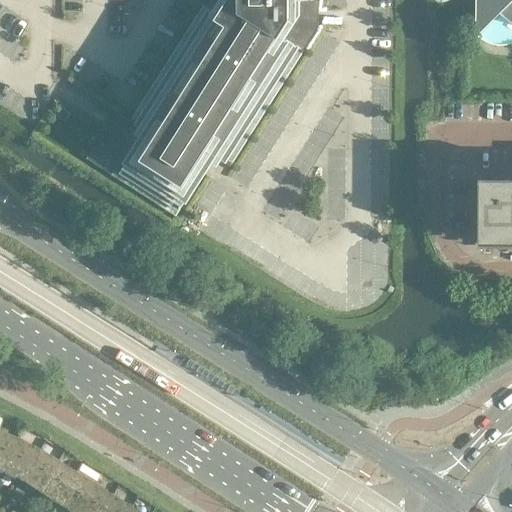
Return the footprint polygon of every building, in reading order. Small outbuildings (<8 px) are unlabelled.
[(120,112),(93,154),(180,208),(214,155),(223,161),(296,47),(302,51),(318,27),(318,0),(238,0),(237,4),(229,1),(219,16),(210,10),(137,124),(120,112)] [(511,0),(476,0),(476,33),(476,35),(477,35),(500,13),(505,18),(510,22),(511,22),(511,0)] [(69,113),(59,107),(54,115),(64,121),(69,113)] [(511,176),(480,177),(479,244),(482,244),(493,245),(511,244),(511,176)] [(0,431),(0,468),(3,470),(17,439),(0,431)] [(17,439),(3,470),(20,479),(38,450),(17,439)] [(38,450),(20,479),(39,491),(56,462),(38,450)] [(56,462),(39,491),(57,502),(74,473),(56,462)] [(74,473),(57,502),(73,511),(76,511),(93,485),(99,476),(80,464),(74,473)] [(93,485),(76,511),(101,511),(112,496),(93,485)] [(112,496),(101,511),(126,511),(130,508),(112,496)]
